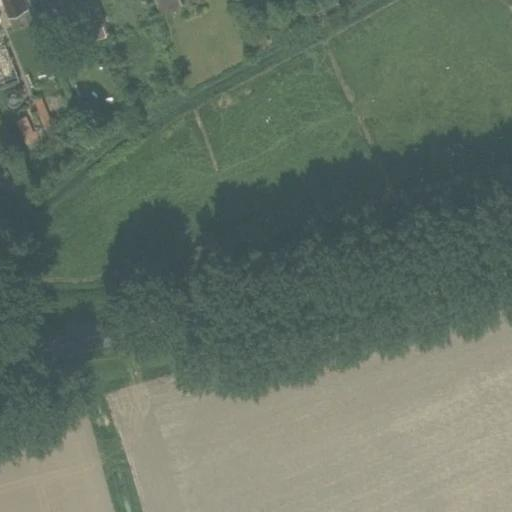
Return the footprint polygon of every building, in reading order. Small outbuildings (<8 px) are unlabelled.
[(26,8),(27,8),(24,0),(1,0),(8,16),(7,16),(11,28),(30,21),(26,8)] [(103,22),(95,0),(75,0),(85,28),(103,22)] [(181,5),(179,0),(155,0),(160,12),(181,5)] [(304,11),(308,19),(319,14),(315,6),(304,11)] [(3,11),(0,11),(0,32),(8,31),(3,11)] [(248,34),(254,49),(268,43),(263,28),(248,34)] [(4,43),(0,44),(0,85),(18,79),(4,43)] [(27,115),(16,120),(27,143),(40,137),(36,129),(33,131),(27,115)]
